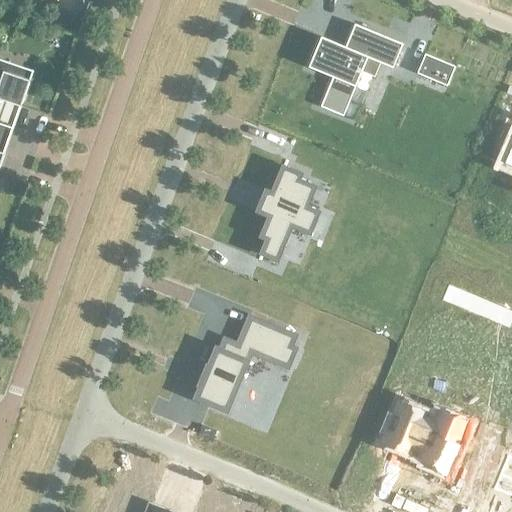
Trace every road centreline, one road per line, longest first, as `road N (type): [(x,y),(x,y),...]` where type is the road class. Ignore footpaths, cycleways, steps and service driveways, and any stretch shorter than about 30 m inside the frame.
road 1 (residential): [(152,0),(6,419)]
road 2 (residential): [(85,411),(238,0)]
road 3 (residential): [(328,511),(85,411)]
